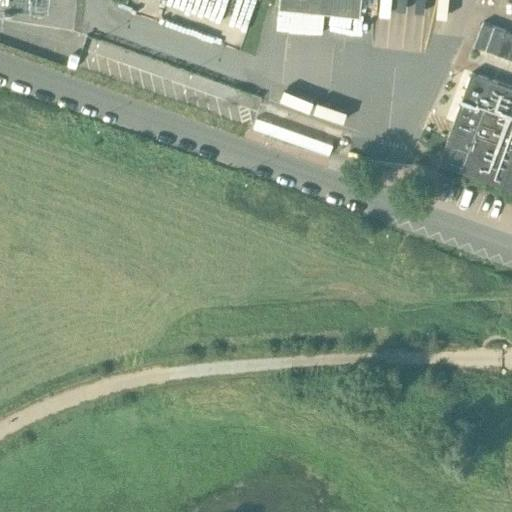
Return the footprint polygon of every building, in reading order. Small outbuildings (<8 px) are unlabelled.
[(279,0),(280,1),(360,10),(361,0),(279,0)] [(105,1),(98,32),(130,39),(137,8),(105,1)] [(511,26),(481,17),(473,44),(511,55),(511,26)] [(150,86),(157,65),(41,27),(34,48),(150,86)] [(511,83),(471,69),(438,158),(441,159),(511,184),(511,83)] [(246,124),(255,98),(186,74),(177,100),(246,124)]
